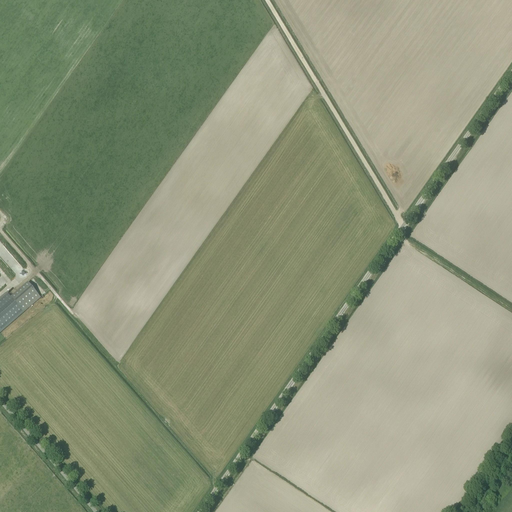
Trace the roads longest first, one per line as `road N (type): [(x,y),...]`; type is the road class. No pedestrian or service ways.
road 1 (unclassified): [(199,511),(511,71)]
road 2 (track): [(266,0),(404,225)]
road 3 (track): [(136,388),(0,231),(0,213)]
road 4 (unclassified): [(95,511),(0,401)]
road 5 (track): [(511,310),(398,234)]
